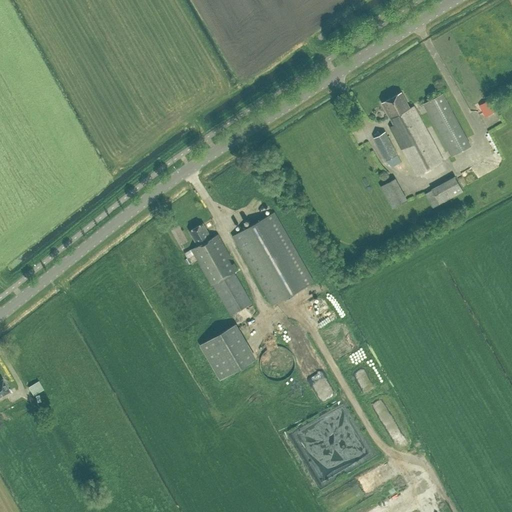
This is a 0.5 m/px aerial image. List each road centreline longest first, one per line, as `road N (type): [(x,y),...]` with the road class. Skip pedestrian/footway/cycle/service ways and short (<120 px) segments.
road 1 (tertiary): [(0,316),(183,170),(453,0)]
road 2 (track): [(239,259),(267,312),(299,319),(313,332),(381,446),(441,488),(454,511)]
